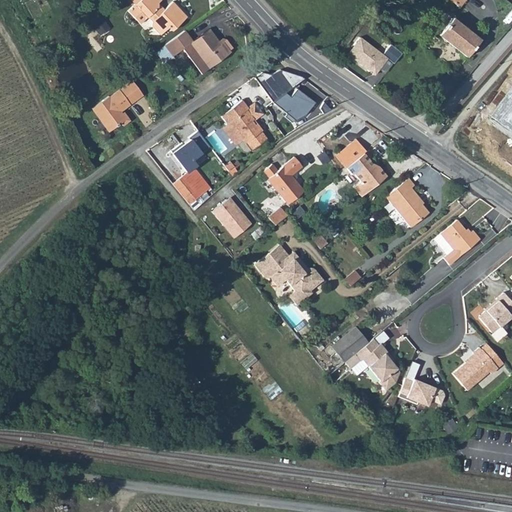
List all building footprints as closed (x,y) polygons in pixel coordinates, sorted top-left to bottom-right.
[(139,9),(137,10),(143,17),(147,15),(151,19),(150,25),(158,33),(166,26),(170,30),(185,16),(171,0),(162,8),(159,11),(155,6),(156,1),(156,0),(135,0),(133,2),(139,9)] [(448,0),(458,8),(465,0),(448,0)] [(110,27),(102,16),(78,33),(95,56),(103,49),(94,37),(99,33),(100,35),(110,27)] [(452,17),(438,35),(465,57),(479,39),(452,17)] [(166,42),(162,45),(154,51),(164,64),(172,58),(171,56),(181,49),(199,74),(228,52),(227,51),(231,48),(225,39),(220,36),(216,39),(208,29),(191,41),(183,30),(166,42)] [(359,36),(346,53),(374,74),(386,58),(394,64),(402,52),(389,43),(382,53),(359,36)] [(141,95),(131,81),(118,90),(128,104),(141,95)] [(511,86),(490,116),(511,131),(511,86)] [(283,94),(270,103),(286,113),(284,116),(291,121),(305,115),(314,103),(295,89),(289,98),(283,94)] [(107,96),(91,109),(100,122),(108,132),(119,123),(121,125),(128,120),(122,113),(120,114),(118,112),(128,104),(118,90),(108,98),(107,96)] [(240,97),(220,112),(227,121),(223,124),(223,126),(233,141),(236,141),(241,149),(247,150),(251,146),(252,146),(266,135),(261,128),(262,127),(253,116),(259,112),(259,107),(256,103),(251,102),(247,105),(240,97)] [(322,102),(319,109),(322,114),(329,110),(322,102)] [(186,174),(195,167),(197,165),(193,159),(211,147),(199,130),(189,136),(191,138),(171,153),(186,174)] [(364,151),(355,139),(340,151),(349,163),(360,154),(364,151)] [(344,167),(349,163),(340,151),(335,155),(344,167)] [(344,167),(343,168),(349,175),(351,174),(357,181),(350,187),(357,196),(383,176),(375,167),(372,169),(360,154),(349,163),(344,167)] [(270,164),(262,171),(281,193),(279,195),(287,204),(302,191),(289,175),(300,166),(293,157),(275,170),(270,164)] [(232,166),(228,161),(223,166),(226,171),(232,166)] [(173,183),(188,204),(209,187),(195,167),(186,174),(173,183)] [(405,179),(381,198),(393,212),(407,229),(425,214),(418,205),(414,200),(416,199),(408,189),(411,186),(405,179)] [(225,198),(210,210),(222,224),(225,222),(235,234),(250,222),(239,209),(236,211),(225,198)] [(285,214),(279,206),(267,216),(273,224),(285,214)] [(454,221),(431,240),(445,257),(442,259),(447,266),(478,241),(471,232),(469,234),(466,236),(463,232),(454,221)] [(317,234),(309,240),(317,249),(325,243),(317,234)] [(276,245),(265,253),(274,264),(285,256),(276,245)] [(290,251),(286,255),(295,266),(302,267),(290,251)] [(265,253),(251,264),(264,280),(267,277),(274,286),(283,280),(292,291),(286,296),(293,305),(307,293),(308,289),(316,282),(317,277),(311,270),(309,269),(306,268),(305,269),(302,267),(295,266),(286,255),(285,256),(274,264),(265,253)] [(353,272),(342,280),(348,287),(358,278),(353,272)] [(511,313),(511,305),(501,293),(494,299),(495,301),(483,311),(477,316),(477,319),(490,333),(509,317),(509,316),(511,313)] [(494,299),(482,309),(483,311),(495,301),(494,299)] [(331,346),(343,361),(354,353),(367,342),(354,327),(331,346)] [(378,343),(379,344),(386,339),(380,332),(371,339),(376,345),(378,343)] [(343,361),(343,362),(348,369),(349,368),(355,374),(366,365),(379,381),(378,382),(385,390),(394,382),(398,372),(390,362),(383,353),(385,351),(379,344),(378,343),(376,345),(371,339),(367,342),(354,353),(343,361)] [(489,373),(496,367),(480,349),(479,349),(478,348),(472,353),(473,354),(451,373),(465,389),(487,371),(489,373)] [(392,360),(385,351),(383,353),(390,362),(392,360)] [(493,353),(490,356),(498,365),(501,362),(493,353)] [(411,361),(397,397),(425,408),(428,400),(440,405),(444,395),(442,391),(413,379),(419,364),(411,361)] [(332,382),(348,369),(343,362),(327,375),(332,382)]
